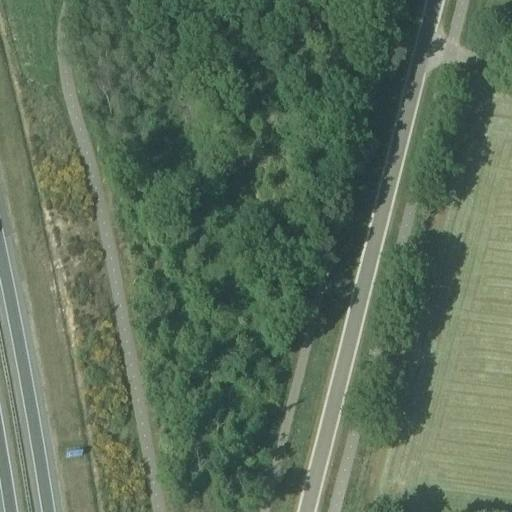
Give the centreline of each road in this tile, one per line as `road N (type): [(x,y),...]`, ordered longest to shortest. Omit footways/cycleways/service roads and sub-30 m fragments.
road 1 (unclassified): [(306,511),(421,49)]
road 2 (trunk): [(46,511),(0,258)]
